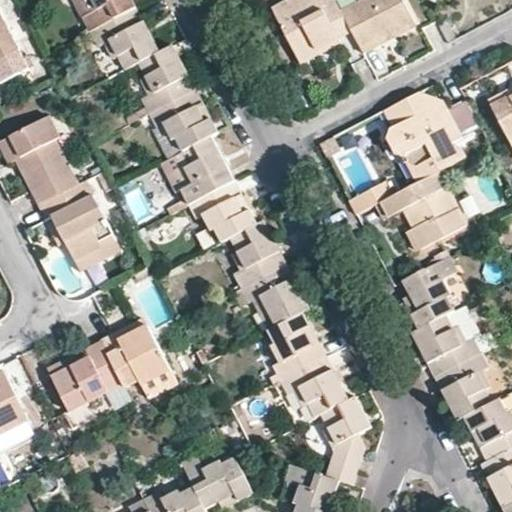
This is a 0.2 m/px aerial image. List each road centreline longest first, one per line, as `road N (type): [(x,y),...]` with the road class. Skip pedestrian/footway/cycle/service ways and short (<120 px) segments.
road 1 (residential): [(417,432),(270,154)]
road 2 (residential): [(270,154),(511,25)]
road 3 (residential): [(270,154),(192,0)]
road 4 (residential): [(0,343),(30,328),(37,307),(0,230)]
